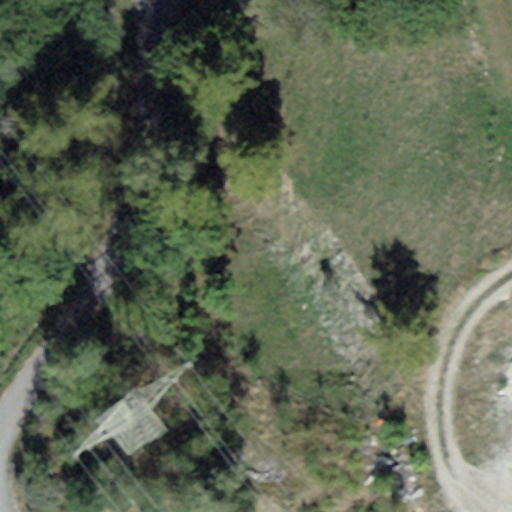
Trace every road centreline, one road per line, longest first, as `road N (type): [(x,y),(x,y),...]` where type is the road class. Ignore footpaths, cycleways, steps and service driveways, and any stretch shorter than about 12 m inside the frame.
road 1 (unclassified): [(0,445),(18,404),(82,314),(136,206),(149,130),(152,0)]
road 2 (track): [(471,511),(441,428),(444,381),(454,339),(473,307),(511,278)]
